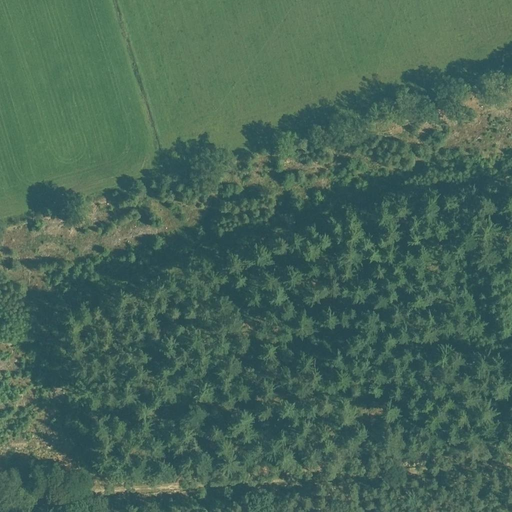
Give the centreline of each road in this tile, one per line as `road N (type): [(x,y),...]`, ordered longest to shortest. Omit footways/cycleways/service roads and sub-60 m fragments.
road 1 (track): [(101,491),(46,315),(44,298),(57,278),(315,188),(366,474)]
road 2 (track): [(0,497),(511,465)]
